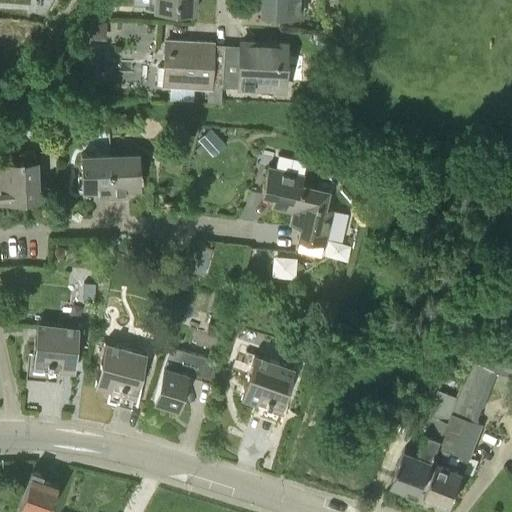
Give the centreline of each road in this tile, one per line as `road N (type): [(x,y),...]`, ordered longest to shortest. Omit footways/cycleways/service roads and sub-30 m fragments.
road 1 (tertiary): [(330,511),(135,452),(12,434)]
road 2 (residential): [(0,229),(248,231)]
